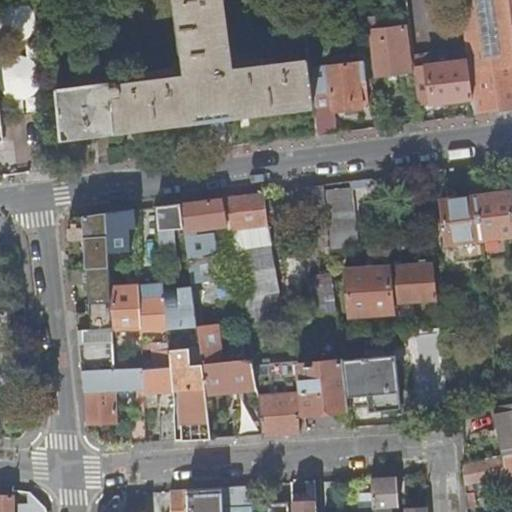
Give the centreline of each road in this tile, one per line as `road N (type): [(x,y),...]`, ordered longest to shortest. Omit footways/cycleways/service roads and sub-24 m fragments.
road 1 (residential): [(40,194),(511,134)]
road 2 (residential): [(442,511),(439,460),(427,445),(70,470)]
road 3 (residential): [(70,470),(40,194)]
